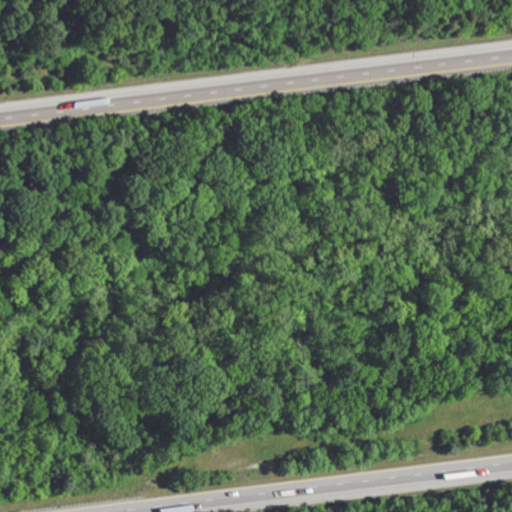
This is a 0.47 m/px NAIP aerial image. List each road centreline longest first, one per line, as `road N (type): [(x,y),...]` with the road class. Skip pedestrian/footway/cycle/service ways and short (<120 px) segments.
road 1 (motorway): [(511,49),(0,112)]
road 2 (motorway): [(132,511),(511,466)]
